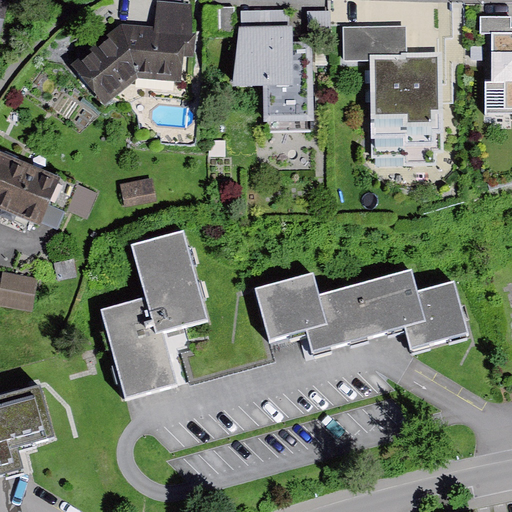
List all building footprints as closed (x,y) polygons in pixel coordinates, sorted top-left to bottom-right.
[(0,0),(0,42),(9,2),(0,0)] [(191,8),(154,6),(151,32),(118,30),(74,71),(103,107),(133,83),(176,87),(179,56),(188,55),(191,8)] [(234,7),(219,7),(219,34),(235,34),(234,7)] [(240,11),(240,28),(264,27),(293,26),(293,10),(240,11)] [(330,11),(307,12),(308,30),(331,29),(330,11)] [(492,33),(511,33),(511,17),(481,17),(480,33),(492,33)] [(293,26),(264,27),(266,86),(267,122),(313,121),(310,46),(294,47),(293,26)] [(264,27),(240,28),(234,88),(266,86),(264,27)] [(405,31),(345,32),(346,69),(366,68),(368,169),(445,167),(443,59),(406,60),(405,31)] [(511,32),(511,33),(492,33),(492,81),(485,81),(485,114),(511,113),(511,32)] [(60,182),(0,156),(0,213),(41,231),(43,226),(60,182)] [(62,178),(60,182),(43,226),(58,232),(67,211),(88,220),(99,194),(62,178)] [(153,180),(121,186),(125,207),(157,202),(153,180)] [(187,230),(134,244),(147,299),(103,310),(126,400),(179,386),(166,331),(208,320),(187,230)] [(73,262),(53,267),(58,283),(77,278),(73,262)] [(411,270),(361,284),(375,332),(405,324),(412,348),(469,331),(454,281),(417,292),(411,270)] [(311,273),(254,289),(265,330),(268,340),(305,329),(311,350),(375,332),(361,284),(318,297),(311,273)] [(38,279),(3,274),(0,291),(0,307),(32,313),(38,279)] [(265,330),(180,353),(189,385),(274,362),(268,340),(265,330)] [(0,484),(24,478),(18,454),(53,445),(41,400),(0,410),(0,484)]
